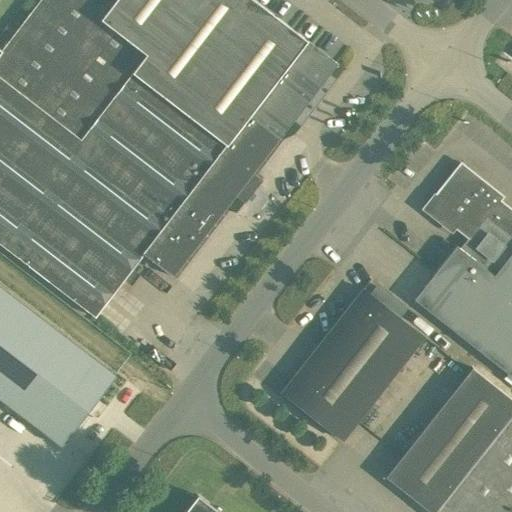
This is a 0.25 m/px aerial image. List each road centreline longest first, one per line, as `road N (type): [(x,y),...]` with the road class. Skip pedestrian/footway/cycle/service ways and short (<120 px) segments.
road 1 (unclassified): [(191,405),(216,359),(447,68)]
road 2 (unclassified): [(327,511),(191,405)]
road 3 (unclassified): [(97,511),(191,405)]
